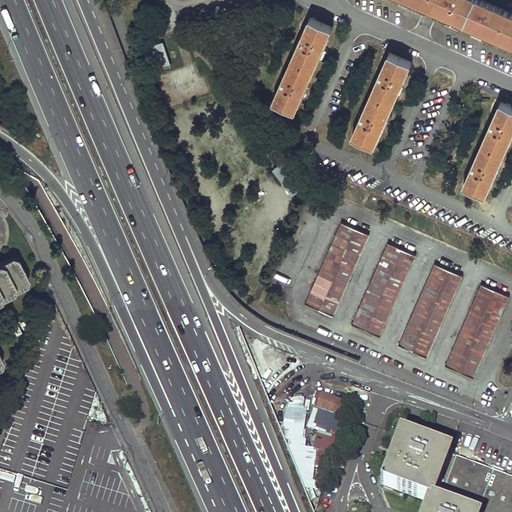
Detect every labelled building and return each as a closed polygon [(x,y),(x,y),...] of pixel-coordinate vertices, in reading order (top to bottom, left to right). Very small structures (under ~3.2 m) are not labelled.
[(511,11),(486,0),(416,0),(433,8),(454,17),(487,31),(511,42),(511,11)] [(310,17),(272,102),(295,111),(298,103),(297,102),(306,82),(308,83),(320,56),(318,54),(327,35),(328,35),(332,27),(310,17)] [(321,57),(330,36),(328,35),(327,35),(318,54),(320,56),(321,57)] [(162,42),(148,47),(155,69),(170,64),(162,42)] [(378,138),(379,139),(388,118),(387,117),(398,91),(400,92),(409,71),(407,70),(411,62),(389,52),(351,136),(374,146),(378,138)] [(209,92),(204,76),(198,78),(193,64),(158,75),(167,105),(209,92)] [(297,102),(298,103),(300,104),(309,83),(308,83),(306,82),(297,102)] [(489,188),(490,188),(500,167),(498,167),(510,140),(511,141),(511,140),(511,106),(500,101),(463,186),(486,196),(489,188)] [(292,192),(303,184),(286,161),(275,169),(292,192)] [(342,222),(306,304),(332,315),(368,234),(342,222)] [(389,243),(353,324),(379,336),(415,254),(389,243)] [(0,363),(0,361),(0,360),(0,298),(14,292),(25,286),(28,279),(17,258),(11,257),(0,262),(0,363)] [(436,263),(400,344),(426,356),(462,275),(436,263)] [(483,284),(446,366),(472,378),(508,296),(483,284)] [(315,393),(312,399),(318,401),(315,409),(345,419),(349,406),(332,400),(315,393)] [(285,440),(299,440),(298,399),(284,399),(285,440)] [(338,440),(343,423),(334,419),(326,439),(330,440),(331,437),(338,440)] [(383,487),(430,504),(447,457),(449,453),(402,436),(383,487)] [(298,441),(287,442),(290,465),(301,464),(298,441)] [(327,465),(325,451),(315,452),(317,466),(327,465)] [(430,504),(453,511),(511,511),(511,479),(447,457),(430,504)]
